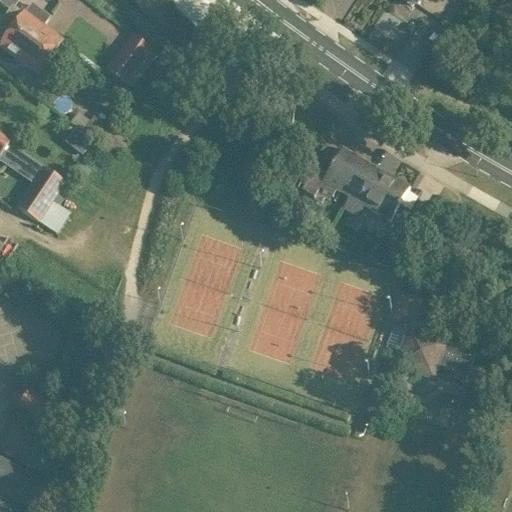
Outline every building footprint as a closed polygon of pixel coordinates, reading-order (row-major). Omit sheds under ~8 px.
[(0,0),(0,3),(10,11),(13,7),(16,9),(22,1),(20,0),(0,0)] [(416,6),(418,7),(422,0),(405,0),(405,4),(412,8),(416,6)] [(0,46),(1,48),(40,77),(64,44),(26,16),(24,15),(16,9),(13,7),(10,11),(0,25),(0,46)] [(133,36),(105,71),(127,88),(154,52),(133,36)] [(153,54),(136,76),(141,80),(158,58),(153,54)] [(94,143),(99,147),(110,131),(94,120),(83,136),(94,143)] [(84,158),(94,143),(83,136),(75,130),(65,145),(84,158)] [(0,159),(10,146),(0,138),(0,159)] [(10,146),(0,159),(0,163),(33,186),(45,169),(10,146)] [(333,198),(338,191),(351,199),(370,167),(343,151),(328,176),(316,169),(302,192),(315,200),(320,191),(333,198)] [(392,222),(410,190),(370,167),(351,199),(392,222)] [(33,186),(17,210),(38,225),(65,185),(45,169),(33,186)] [(57,197),(53,204),(60,208),(64,202),(57,197)] [(299,227),(313,220),(305,205),(292,213),(299,227)] [(425,227),(411,219),(406,229),(420,237),(425,227)] [(0,232),(0,267),(2,269),(18,245),(0,232)] [(411,252),(395,243),(383,264),(399,273),(411,252)] [(424,303),(419,317),(433,323),(438,308),(424,303)] [(410,332),(397,368),(463,391),(476,355),(410,332)] [(18,415),(41,427),(55,434),(66,415),(28,396),(18,415)] [(13,427),(0,451),(0,452),(50,478),(63,452),(13,427)] [(441,511),(451,469),(411,459),(398,511),(441,511)] [(0,511),(39,511),(51,493),(0,464),(0,511)]
